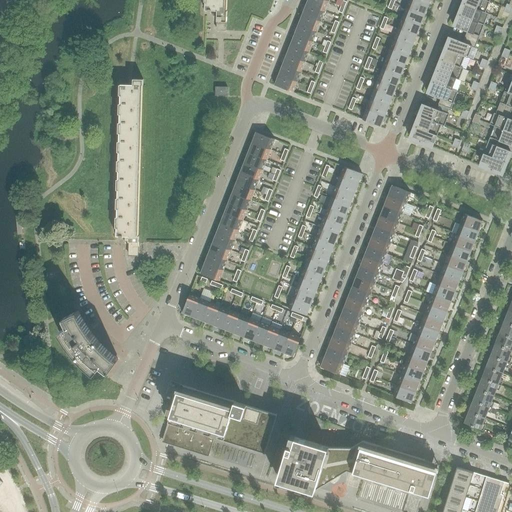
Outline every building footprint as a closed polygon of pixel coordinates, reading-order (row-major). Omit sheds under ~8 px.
[(205,0),(205,11),(213,11),(212,16),(217,17),(216,28),(226,29),(227,0),(205,0)] [(324,0),(308,0),(306,5),(325,12),(329,2),(324,0)] [(424,16),(428,6),(412,0),(409,0),(406,9),(424,16)] [(490,2),(484,0),(464,0),(463,4),(485,13),(490,2)] [(485,13),(463,4),(458,16),(484,25),(478,23),(482,12),(485,13)] [(321,22),(325,12),(306,5),(302,15),(321,22)] [(420,26),(424,16),(406,9),(402,19),(420,26)] [(302,15),(298,25),(317,32),(321,22),(302,15)] [(484,25),(458,16),(454,27),(467,32),(465,37),(477,42),(484,25)] [(416,36),(420,26),(402,19),(398,29),(416,36)] [(313,42),(317,32),(298,25),(294,35),(313,42)] [(412,46),(416,36),(398,29),(394,39),(412,46)] [(294,35),(290,45),(309,52),(313,42),(294,35)] [(463,42),(450,37),(445,49),(468,58),(472,47),(475,48),(477,42),(465,37),(463,42)] [(408,56),(412,46),(394,39),(390,49),(408,56)] [(305,62),(309,52),(290,45),(286,55),(305,62)] [(404,66),(408,56),(390,49),(386,59),(404,66)] [(460,68),(465,57),(468,58),(445,49),(441,60),(463,69),(460,68)] [(283,65),(301,72),(305,62),(286,55),(283,65)] [(400,77),(404,66),(386,59),(382,69),(400,77)] [(463,69),(441,60),(436,71),(459,80),(463,69)] [(297,82),(301,72),(283,65),(279,75),(297,82)] [(397,87),(400,77),(382,69),(378,79),(397,87)] [(456,79),(459,80),(436,71),(432,83),(457,92),(458,92),(452,90),(456,79)] [(293,93),(293,92),(297,82),(279,75),(274,85),(293,93)] [(129,85),(121,84),(116,236),(124,236),(124,242),(129,242),(128,254),(138,254),(143,79),(129,79),(129,85)] [(393,97),(397,87),(378,79),(374,89),(393,97)] [(451,109),(457,92),(432,83),(428,94),(440,99),(438,105),(451,109)] [(215,96),(227,96),(227,87),(215,87),(215,96)] [(393,97),(374,89),(370,99),(389,107),(393,97)] [(511,94),(504,92),(498,108),(510,113),(511,108),(511,94)] [(370,99),(366,109),(385,117),(389,107),(370,99)] [(437,110),(424,104),(419,116),(444,126),(449,115),(437,110)] [(494,126),(511,133),(511,119),(508,118),(510,113),(498,108),(495,114),(498,116),(494,126)] [(362,120),(381,127),(385,117),(366,109),(362,120)] [(444,126),(419,116),(415,127),(437,136),(441,125),(444,126)] [(511,146),(511,133),(494,126),(488,143),(497,146),(499,142),(511,146)] [(437,136),(415,127),(410,139),(425,145),(427,141),(434,143),(437,136)] [(271,150),(274,139),(256,132),(252,142),(271,150)] [(267,160),(271,150),(252,142),(248,152),(267,160)] [(488,143),(483,154),(506,163),(510,151),(497,146),(488,143)] [(244,163),(263,170),(267,160),(248,152),(244,163)] [(501,175),(506,163),(483,154),(480,162),(488,165),(486,169),(501,175)] [(259,180),(263,170),(244,163),(240,173),(259,180)] [(358,184),(362,174),(344,167),(340,177),(358,184)] [(240,173),(236,183),(255,190),(259,180),(240,173)] [(340,177),(336,187),(354,194),(358,184),(340,177)] [(251,200),(255,190),(236,183),(232,193),(251,200)] [(410,193),(392,186),(388,196),(406,203),(410,193)] [(350,204),(354,194),(336,187),(332,197),(350,204)] [(247,210),(251,200),(232,193),(228,203),(247,210)] [(406,203),(388,196),(384,206),(402,213),(406,203)] [(346,214),(350,204),(332,197),(328,207),(346,214)] [(243,220),(247,210),(228,203),(224,213),(243,220)] [(402,213),(384,206),(380,216),(399,223),(402,213)] [(346,214),(328,207),(324,217),(342,224),(346,214)] [(239,230),(243,220),(224,213),(220,223),(239,230)] [(464,214),(460,224),(479,231),(483,221),(464,214)] [(399,223),(380,216),(376,226),(395,233),(399,223)] [(338,235),(342,224),(324,217),(320,227),(338,235)] [(235,241),(239,230),(220,223),(216,233),(235,241)] [(460,224),(456,234),(475,241),(479,231),(460,224)] [(395,233),(376,226),(372,236),(391,243),(395,233)] [(320,227),(316,237),(334,245),(338,235),(320,227)] [(231,251),(235,241),(216,233),(212,243),(231,251)] [(456,234),(452,244),(471,252),(475,241),(456,234)] [(391,243),(372,236),(368,246),(387,254),(391,243)] [(330,255),(334,245),(316,237),(312,248),(330,255)] [(227,261),(231,251),(212,243),(208,254),(227,261)] [(452,244),(448,254),(467,262),(471,252),(452,244)] [(387,254),(368,246),(364,256),(383,264),(387,254)] [(326,265),(330,255),(312,248),(308,258),(326,265)] [(223,271),(227,261),(208,254),(204,264),(223,271)] [(448,254),(444,265),(463,272),(467,262),(448,254)] [(383,264),(364,256),(360,267),(379,274),(383,264)] [(322,275),(326,265),(308,258),(304,268),(322,275)] [(219,281),(223,271),(204,264),(201,274),(219,281)] [(444,265),(440,275),(459,282),(463,272),(444,265)] [(379,274),(360,267),(356,277),(375,284),(379,274)] [(318,285),(322,275),(304,268),(300,278),(318,285)] [(440,275),(436,285),(455,292),(459,282),(440,275)] [(375,284),(356,277),(352,287),(371,294),(375,284)] [(315,295),(318,285),(300,278),(296,288),(315,295)] [(436,285),(432,295),(451,302),(455,292),(436,285)] [(371,294),(352,287),(348,297),(367,304),(371,294)] [(296,288),(292,298),(311,305),(315,295),(296,288)] [(182,313),(192,317),(199,298),(189,294),(182,313)] [(432,295),(428,305),(447,312),(451,302),(432,295)] [(367,304),(348,297),(344,307),(363,314),(367,304)] [(192,317),(202,321),(209,302),(199,298),(192,317)] [(307,315),(311,305),(292,298),(288,308),(307,315)] [(202,321),(212,325),(220,306),(209,302),(202,321)] [(428,305),(424,315),(443,322),(447,312),(428,305)] [(212,325),(223,329),(230,310),(220,306),(212,325)] [(363,314),(344,307),(340,317),(359,324),(363,314)] [(223,329),(233,333),(240,314),(230,310),(223,329)] [(91,332),(90,330),(87,327),(84,321),(81,316),(80,314),(78,311),(63,318),(68,327),(59,332),(61,335),(62,337),(64,340),(66,343),(67,345),(69,348),(72,351),(74,354),(75,356),(79,361),(84,365),(88,369),(91,372),(94,374),(101,366),(109,372),(119,359),(115,356),(111,353),(107,350),(103,346),(100,343),(97,339),(93,335),(91,332)] [(233,333),(243,337),(250,318),(240,314),(233,333)] [(424,315),(420,325),(439,332),(443,322),(424,315)] [(359,324),(340,317),(336,327),(355,334),(359,324)] [(243,337),(253,341),(260,322),(250,318),(243,337)] [(253,341),(263,345),(270,326),(260,322),(253,341)] [(511,325),(504,322),(499,333),(511,338),(511,325)] [(420,325),(416,335),(435,343),(439,332),(420,325)] [(263,345),(273,349),(280,330),(270,326),(263,345)] [(355,334),(336,327),(332,337),(351,345),(355,334)] [(273,349),(283,353),(290,334),(280,330),(273,349)] [(511,338),(499,333),(495,345),(511,351),(511,349),(511,338)] [(301,338),(290,334),(283,353),(293,357),(301,338)] [(416,335),(412,345),(431,353),(435,343),(416,335)] [(351,345),(332,337),(328,347),(347,355),(351,345)] [(412,345),(408,356),(427,363),(431,353),(412,345)] [(509,357),(511,351),(495,345),(491,356),(510,363),(511,358),(509,357)] [(347,355),(328,347),(324,357),(343,365),(347,355)] [(423,373),(427,363),(408,356),(405,366),(423,373)] [(491,356),(486,367),(502,373),(505,367),(508,368),(510,363),(491,356)] [(324,357),(321,367),(339,375),(343,365),(324,357)] [(405,366),(401,376),(419,383),(423,373),(405,366)] [(500,379),(502,373),(486,367),(482,378),(501,386),(503,380),(500,379)] [(401,376),(397,386),(415,393),(419,383),(401,376)] [(499,391),(501,386),(482,378),(477,389),(494,396),(496,390),(499,391)] [(277,415),(180,385),(168,423),(169,424),(164,442),(205,454),(211,445),(212,445),(215,438),(265,453),(277,415)] [(397,386),(393,396),(411,403),(415,393),(397,386)] [(494,396),(477,389),(473,401),(492,408),(494,402),(491,401),(494,396)] [(490,413),(492,408),(473,401),(469,412),(485,418),(487,412),(490,413)] [(483,423),(485,418),(469,412),(464,423),(483,431),(486,424),(483,423)] [(497,427),(494,435),(500,437),(503,430),(497,427)] [(289,444),(288,445),(277,480),(315,492),(315,490),(347,471),(353,472),(416,492),(429,496),(439,464),(425,460),(381,447),(362,441),(351,448),(329,447),(295,437),(294,442),(293,442),(292,442),(291,443),(290,443),(289,444)] [(475,462),(489,466),(491,460),(476,456),(475,462)] [(450,489),(442,511),(498,511),(504,495),(501,494),(505,483),(509,484),(509,483),(487,476),(457,467),(450,489)]
